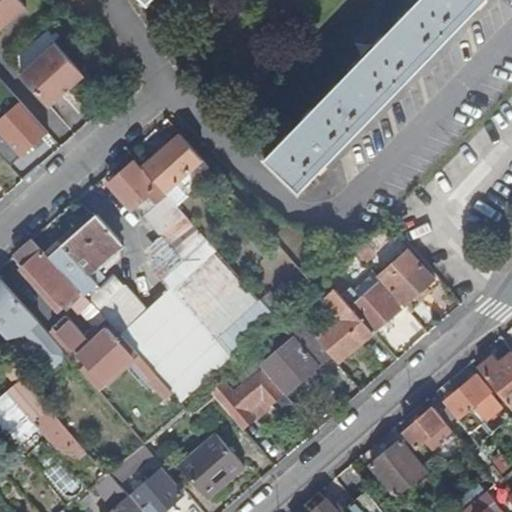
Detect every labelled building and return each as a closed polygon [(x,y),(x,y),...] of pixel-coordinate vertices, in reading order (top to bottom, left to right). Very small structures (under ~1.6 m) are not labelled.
[(21,0),(0,0),(0,34),(29,9),(21,0)] [(360,58),(350,68),(353,71),(339,85),(336,83),(327,93),(330,95),(267,161),(302,194),(486,0),(419,0),(409,11),(406,9),(397,19),(400,21),(385,36),(383,34),(373,44),(376,46),(362,60),(360,58)] [(23,77),(52,109),(87,77),(59,46),(23,77)] [(7,100),(14,93),(0,77),(0,124),(16,111),(7,100)] [(0,129),(23,157),(50,134),(14,93),(7,100),(16,111),(0,124),(0,129)] [(182,136),(145,170),(160,187),(167,195),(205,161),(182,136)] [(133,210),(148,197),(157,207),(147,216),(166,237),(188,218),(167,195),(160,187),(157,190),(134,164),(111,185),(133,210)] [(222,203),(228,210),(240,200),(233,193),(222,203)] [(122,243),(99,217),(51,260),(84,296),(97,284),(88,273),(122,243)] [(166,237),(174,246),(196,227),(188,218),(166,237)] [(44,299),(57,314),(68,305),(72,309),(78,303),(84,311),(91,305),(84,296),(51,260),(34,241),(17,255),(50,293),(44,299)] [(375,255),(365,242),(356,252),(366,263),(375,255)] [(378,277),(391,292),(392,291),(405,306),(435,280),(409,250),(378,277)] [(260,299),(220,253),(182,287),(223,332),(260,299)] [(42,325),(2,279),(0,280),(0,328),(10,340),(26,337),(57,372),(70,360),(40,326),(42,325)] [(339,363),(373,333),(343,298),(328,281),(320,289),(294,315),(296,317),(302,324),(326,303),(341,320),(318,341),(339,363)] [(343,298),(373,333),(400,310),(378,286),(362,301),(353,290),(343,298)] [(180,404),(240,351),(223,332),(182,287),(123,340),(155,377),(180,404)] [(269,331),(280,321),(268,308),(258,317),(269,331)] [(315,370),(331,357),(302,324),(296,317),(285,326),(293,335),(261,363),(288,395),(303,382),(306,385),(319,374),(315,370)] [(404,325),(419,343),(429,335),(412,317),(404,325)] [(146,386),(155,377),(123,340),(118,335),(116,338),(114,336),(108,341),(104,336),(94,346),(68,318),(50,334),(102,392),(109,386),(106,383),(127,365),(146,386)] [(9,343),(0,351),(13,365),(17,369),(25,362),(9,343)] [(511,356),(501,365),(495,358),(480,370),(511,409),(511,356)] [(17,369),(13,365),(5,372),(20,388),(14,394),(42,426),(61,447),(78,456),(87,448),(74,434),(17,369)] [(211,395),(243,430),(283,394),(262,372),(234,397),(223,384),(211,395)] [(457,421),(469,436),(503,409),(478,378),(448,403),(460,418),(457,421)] [(14,394),(0,405),(0,426),(18,447),(42,426),(14,394)] [(444,445),(455,435),(434,409),(405,435),(418,450),(435,435),(444,445)] [(208,500),(245,466),(216,436),(179,469),(208,500)] [(428,473),(403,442),(372,468),(396,499),(428,473)] [(118,487),(154,459),(142,445),(107,475),(118,487)] [(440,456),(425,467),(433,477),(448,465),(440,456)] [(145,511),(166,511),(184,497),(162,472),(133,498),(145,511)] [(140,511),(118,487),(107,475),(94,485),(115,510),(113,511),(140,511)] [(97,500),(89,490),(78,499),(87,509),(97,500)] [(380,511),(366,493),(354,503),(362,511),(380,511)] [(503,511),(488,493),(465,511),(503,511)] [(333,508),(320,494),(305,506),(310,511),(344,511),(338,504),(333,508)] [(362,511),(354,503),(344,511),(362,511)]
